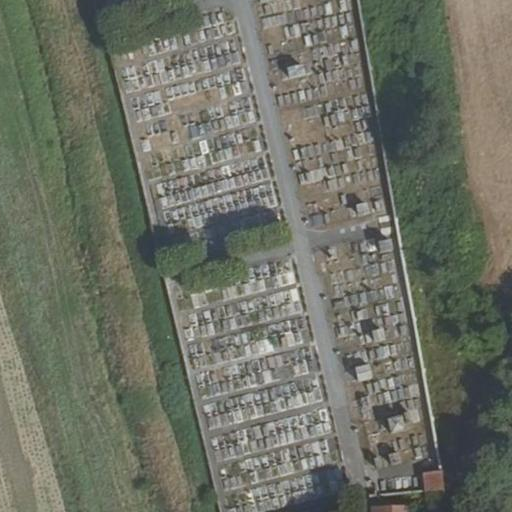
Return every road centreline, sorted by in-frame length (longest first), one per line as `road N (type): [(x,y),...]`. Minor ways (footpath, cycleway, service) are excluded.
road 1 (track): [(195,511),(62,0)]
road 2 (track): [(511,305),(446,511)]
